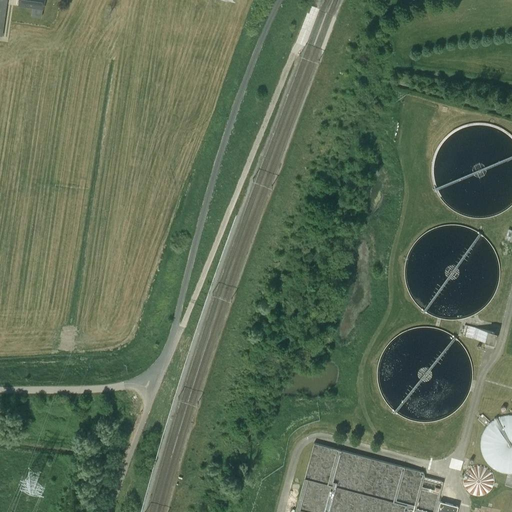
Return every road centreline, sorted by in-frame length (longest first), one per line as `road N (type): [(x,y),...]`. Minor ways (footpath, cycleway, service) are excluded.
road 1 (unclassified): [(148,375),(173,337),(224,140),(280,0)]
road 2 (unclassified): [(0,390),(103,389),(148,375)]
road 3 (unclassified): [(111,511),(149,402),(148,375)]
